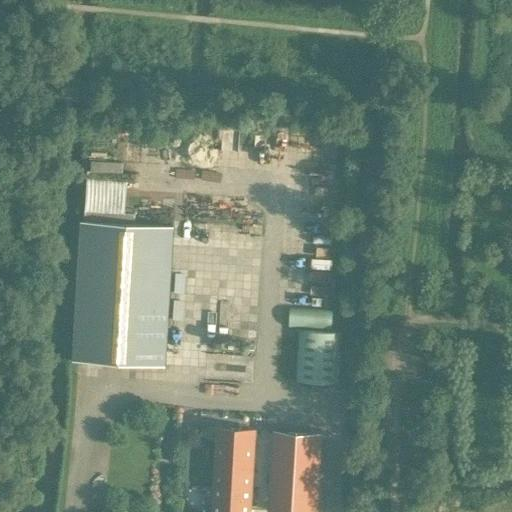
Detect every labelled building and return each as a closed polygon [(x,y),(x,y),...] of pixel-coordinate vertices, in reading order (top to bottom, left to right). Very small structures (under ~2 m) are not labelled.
[(123,163),(91,161),(91,171),(88,170),(86,210),(126,213),(128,181),(135,181),(136,173),(123,173),(123,163)] [(166,369),(176,229),(84,222),(74,362),(166,369)] [(290,306),(288,327),(331,330),(332,308),(290,306)] [(299,334),(297,377),(341,379),(343,336),(299,334)] [(250,511),(255,429),(215,427),(210,511),(250,511)] [(274,435),(271,511),(318,511),(321,436),(274,435)]
